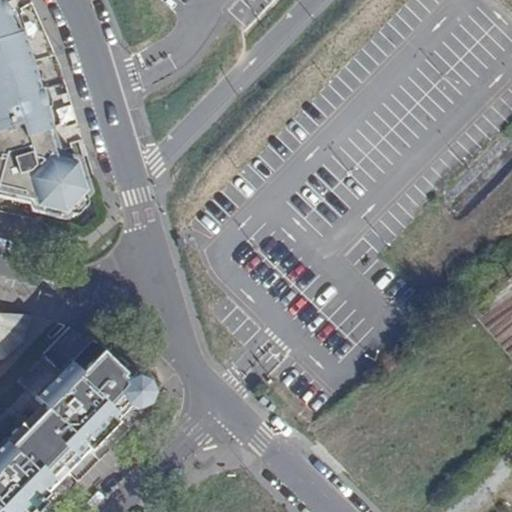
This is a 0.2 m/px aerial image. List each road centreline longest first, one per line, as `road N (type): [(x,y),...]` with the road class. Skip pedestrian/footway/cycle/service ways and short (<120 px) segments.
road 1 (residential): [(131,300),(146,228),(73,0)]
road 2 (residential): [(218,404),(332,511)]
road 3 (residential): [(114,511),(218,404)]
road 4 (residential): [(0,260),(131,300)]
road 5 (residential): [(131,300),(218,404)]
